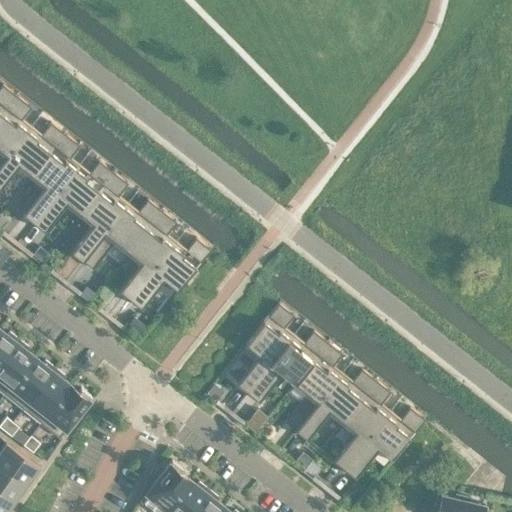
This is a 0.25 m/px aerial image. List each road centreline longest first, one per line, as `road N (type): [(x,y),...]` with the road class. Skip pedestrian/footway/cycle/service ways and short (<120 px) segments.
road 1 (residential): [(511,407),(3,0)]
road 2 (residential): [(305,511),(150,389)]
road 3 (residential): [(150,389),(0,267)]
road 4 (residential): [(150,389),(88,511)]
